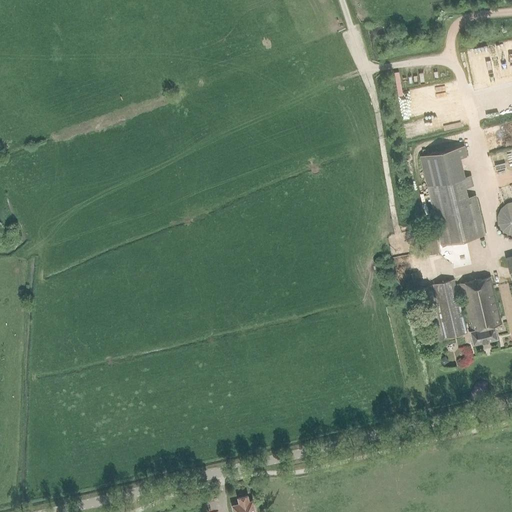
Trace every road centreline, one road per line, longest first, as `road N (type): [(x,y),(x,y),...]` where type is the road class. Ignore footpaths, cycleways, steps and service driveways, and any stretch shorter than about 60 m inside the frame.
road 1 (tertiary): [(54,511),(511,403)]
road 2 (track): [(341,0),(366,73),(429,60),(458,67),(511,320)]
